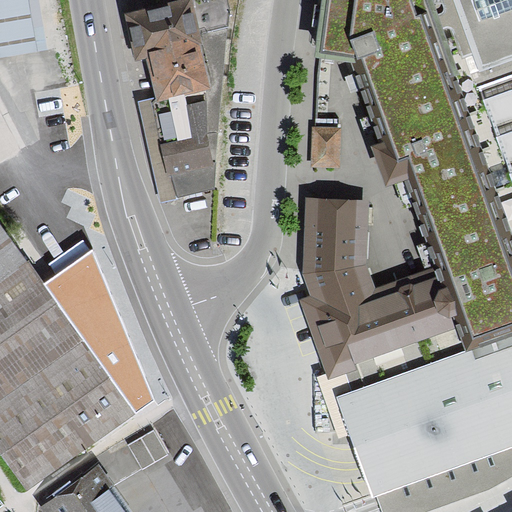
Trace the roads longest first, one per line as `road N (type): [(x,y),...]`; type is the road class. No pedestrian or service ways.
road 1 (residential): [(167,316),(235,286),(253,265),(266,226),(286,0)]
road 2 (tertiary): [(167,316),(142,244),(87,0)]
road 3 (tertiary): [(267,511),(167,316)]
